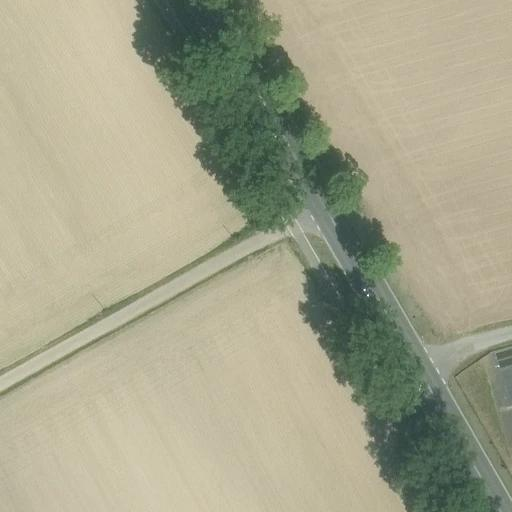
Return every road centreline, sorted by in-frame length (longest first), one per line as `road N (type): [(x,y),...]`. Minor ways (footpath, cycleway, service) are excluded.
road 1 (unclassified): [(321,204),(0,387)]
road 2 (primary): [(321,204),(501,511)]
road 3 (primary): [(197,0),(321,204)]
